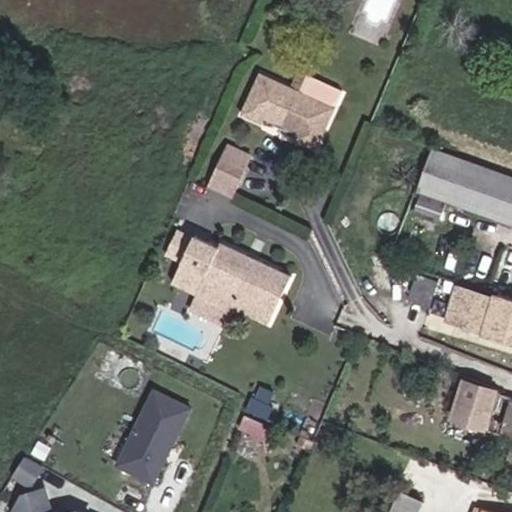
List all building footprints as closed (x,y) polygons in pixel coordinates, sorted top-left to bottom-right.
[(310,64),(300,59),(295,70),(305,74),(310,64)] [(247,116),(266,76),(253,69),(233,110),(247,116)] [(298,91),(305,74),(295,70),(288,86),(298,91)] [(266,76),(247,116),(256,120),(258,115),(288,129),(305,94),(298,91),(288,86),(266,76)] [(336,109),(305,94),(288,129),(296,133),(293,138),(317,150),(336,109)] [(218,143),(211,157),(238,169),(245,155),(218,143)] [(511,176),(489,168),(434,150),(411,218),(439,227),(447,205),(511,226),(511,176)] [(212,192),(225,197),(238,169),(211,157),(198,184),(212,192)] [(178,263),(191,236),(181,231),(168,259),(178,263)] [(208,244),(191,236),(178,263),(195,271),(185,293),(208,304),(233,249),(210,239),(208,244)] [(233,249),(208,304),(226,312),(228,307),(264,323),(287,274),(233,249)] [(411,303),(430,309),(439,284),(420,277),(411,303)] [(511,301),(511,302),(458,285),(446,321),(511,343),(511,301)] [(511,461),(511,398),(469,382),(456,416),(511,437),(511,449),(508,460),(511,461)] [(155,389),(118,465),(154,483),(192,408),(155,389)] [(275,407),(279,395),(270,392),(266,403),(275,407)] [(275,432),(244,417),(240,427),(270,442),(275,432)] [(31,484),(43,465),(25,456),(14,473),(31,484)] [(288,492),(292,494),(302,471),(298,469),(288,492)] [(302,471),(292,494),(302,499),(312,474),(302,471)] [(253,476),(249,487),(272,497),(276,487),(253,476)] [(82,511),(81,511),(79,511),(54,511),(48,489),(27,496),(13,511),(82,511)] [(417,511),(422,502),(403,495),(395,511),(417,511)]
